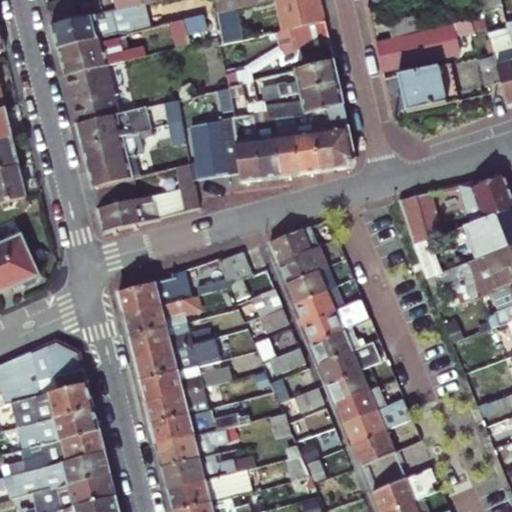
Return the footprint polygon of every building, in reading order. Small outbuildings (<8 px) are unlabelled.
[(124,0),(127,10),(152,3),(166,0),(124,0)] [(293,0),(301,28),(335,20),(330,0),(225,0),(235,43),(258,38),(251,6),(277,0),(293,0)] [(293,0),(286,0),(293,30),(301,28),(293,0)] [(127,10),(87,20),(61,26),(68,50),(112,39),(111,37),(127,32),(125,24),(139,20),(140,22),(156,18),(152,3),(127,10)] [(57,11),(61,26),(87,20),(84,4),(57,11)] [(397,23),(400,40),(430,33),(426,16),(397,23)] [(192,19),(179,22),(185,47),(199,44),(192,19)] [(335,20),(301,28),(305,47),(340,39),(335,20)] [(5,22),(0,23),(0,45),(10,43),(5,22)] [(456,30),(384,47),(390,72),(465,55),(463,46),(459,47),(456,30)] [(74,75),(116,65),(153,55),(151,46),(131,50),(128,37),(112,41),(112,39),(68,50),(74,75)] [(511,43),(500,47),(504,59),(506,67),(511,65),(511,43)] [(511,86),(506,67),(504,59),(489,63),(496,90),(511,86)] [(306,70),(311,93),(350,83),(345,61),(306,70)] [(0,102),(9,100),(0,64),(0,102)] [(128,114),(116,65),(74,75),(87,124),(128,114)] [(468,103),(459,68),(447,71),(455,106),(468,103)] [(447,71),(406,80),(414,116),(455,106),(447,71)] [(324,112),(354,105),(350,83),(311,93),(316,115),(324,114),(324,112)] [(244,111),(257,110),(252,84),(240,86),(244,111)] [(289,87),(291,97),(299,96),(297,85),(289,87)] [(191,98),(176,102),(179,123),(194,120),(191,98)] [(288,99),(276,102),(278,115),(279,120),(284,119),(293,119),(288,99)] [(9,102),(0,104),(0,134),(16,131),(9,102)] [(324,114),(331,171),(361,167),(366,159),(354,105),(324,112),(324,114)] [(87,124),(92,145),(147,131),(160,128),(155,107),(128,114),(87,124)] [(305,117),(311,174),(331,171),(324,114),(316,115),(305,117)] [(265,116),(271,180),(291,177),(284,119),(279,120),(278,115),(265,116)] [(244,122),(244,123),(250,173),(251,183),(271,180),(265,116),(246,118),(246,121),(244,122)] [(284,119),(291,177),(311,174),(305,117),(293,119),(284,119)] [(183,145),(197,142),(194,120),(179,123),(183,145)] [(250,173),(244,123),(202,128),(209,178),(250,173)] [(0,164),(23,159),(16,131),(0,134),(0,164)] [(92,145),(97,164),(143,154),(152,152),(147,131),(92,145)] [(97,164),(102,187),(144,177),(148,176),(143,154),(97,164)] [(0,198),(31,190),(23,159),(0,164),(0,198)] [(201,164),(185,168),(190,189),(204,186),(201,164)] [(108,209),(149,199),(144,177),(102,187),(108,209)] [(477,184),(491,222),(511,213),(511,177),(486,186),(485,182),(477,184)] [(149,199),(108,209),(113,231),(209,207),(205,185),(204,186),(190,189),(149,199)] [(437,195),(421,199),(437,241),(451,236),(437,195)] [(437,241),(421,199),(407,202),(422,246),(437,241)] [(511,213),(491,222),(477,227),(489,258),(511,249),(511,213)] [(0,229),(0,287),(1,290),(29,278),(31,280),(35,281),(42,277),(44,275),(43,273),(46,271),(24,220),(0,229)] [(285,264),(325,248),(317,229),(309,232),(309,231),(277,244),(285,264)] [(334,268),(326,247),(325,248),(285,264),(293,285),(334,268)] [(498,293),(511,286),(511,249),(489,258),(475,264),(488,296),(498,293)] [(258,276),(259,275),(250,256),(227,265),(235,285),(238,284),(258,276)] [(475,264),(466,267),(479,300),(488,296),(475,264)] [(334,268),(293,285),(301,304),(342,287),(334,268)] [(126,293),(132,316),(204,297),(207,296),(205,289),(196,291),(191,272),(176,276),(177,280),(126,293)] [(265,292),(258,276),(238,284),(245,300),(265,292)] [(444,276),(435,280),(448,312),(457,309),(444,276)] [(511,286),(498,293),(506,314),(497,318),(501,329),(511,324),(511,286)] [(301,304),(310,324),(342,311),(351,307),(342,287),(301,304)] [(282,289),(257,299),(265,319),(290,308),(282,289)] [(132,316),(137,338),(188,325),(186,315),(207,310),(204,297),(132,316)] [(290,308),(265,319),(271,333),(296,323),(290,308)] [(246,311),(233,314),(238,336),(254,331),(246,311)] [(318,343),(350,330),(342,311),(310,324),(318,343)] [(143,360),(194,347),(188,325),(137,338),(143,360)] [(359,326),(350,330),(318,343),(326,364),(367,346),(359,326)] [(298,329),(277,338),(280,347),(286,344),(288,349),(304,343),(298,329)] [(41,350),(53,375),(49,377),(53,393),(15,403),(21,428),(33,425),(102,407),(88,350),(66,339),(41,350)] [(143,360),(148,382),(206,367),(226,362),(223,354),(228,353),(224,339),(194,347),(143,360)] [(379,341),(367,346),(326,364),(335,384),(367,370),(388,362),(379,341)] [(313,364),(306,348),(275,361),(281,377),(313,364)] [(41,350),(27,357),(39,382),(49,377),(53,375),(41,350)] [(268,364),(275,361),(272,355),(265,358),(268,364)] [(27,357),(13,363),(25,387),(39,382),(27,357)] [(13,363),(0,368),(12,393),(25,387),(13,363)] [(511,363),(503,367),(511,389),(511,363)] [(209,380),(206,367),(148,382),(154,403),(238,382),(236,373),(209,380)] [(315,369),(295,377),(301,390),(320,382),(315,369)] [(335,384),(343,405),(376,391),(367,370),(335,384)] [(154,403),(159,425),(244,404),(238,382),(154,403)] [(324,388),(300,398),(307,415),(331,405),(324,388)] [(376,391),(343,405),(352,425),(393,408),(384,388),(376,391)] [(511,397),(494,404),(498,414),(511,408),(511,397)] [(410,401),(393,408),(352,425),(360,445),(393,431),(418,421),(410,401)] [(165,447),(220,433),(223,432),(243,427),(257,424),(255,413),(247,415),(244,404),(159,425),(165,447)] [(102,407),(33,425),(39,446),(108,428),(102,407)] [(328,411),(294,425),(302,445),(318,439),(312,426),(331,418),(328,411)] [(243,427),(223,432),(224,439),(229,438),(230,442),(246,438),(243,427)] [(30,461),(33,472),(114,451),(108,428),(39,446),(42,458),(30,461)] [(369,465),(401,452),(393,431),(360,445),(369,465)] [(165,447),(170,469),(226,455),(220,433),(165,447)] [(21,499),(61,488),(120,472),(114,451),(33,472),(15,476),(21,499)] [(176,491),(234,477),(228,455),(226,455),(170,469),(176,491)] [(238,465),(240,475),(261,470),(259,460),(238,465)] [(263,470),(261,470),(240,475),(239,475),(242,489),(266,482),(263,470)] [(430,498),(443,493),(440,485),(446,483),(441,470),(421,478),(430,498)] [(120,472),(61,488),(64,502),(37,509),(37,511),(54,511),(125,493),(120,472)] [(186,511),(239,499),(234,477),(176,491),(181,511),(186,511)] [(387,511),(396,511),(430,498),(421,478),(381,494),(387,511)] [(130,511),(125,493),(54,511),(130,511)] [(245,511),(242,498),(239,499),(186,511),(245,511)] [(396,511),(435,511),(430,498),(396,511)]
